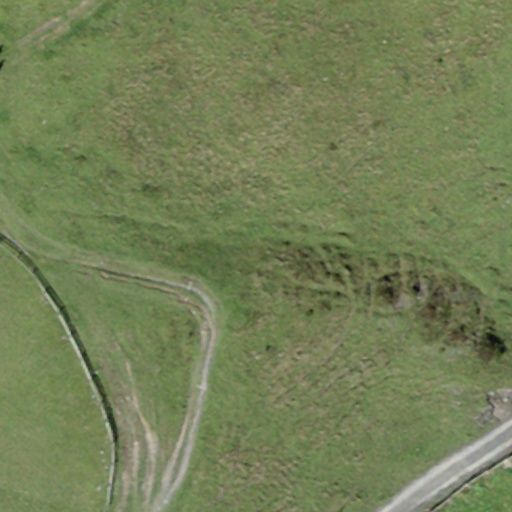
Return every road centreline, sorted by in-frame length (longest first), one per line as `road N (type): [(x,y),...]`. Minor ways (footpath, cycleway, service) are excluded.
road 1 (track): [(154,511),(206,337),(187,288),(52,255),(0,215)]
road 2 (track): [(390,511),(511,423)]
